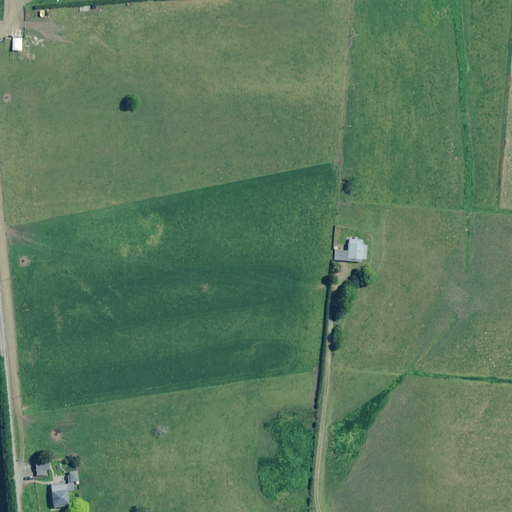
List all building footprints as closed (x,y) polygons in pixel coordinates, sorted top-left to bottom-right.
[(22,46),(12,45),(11,56),(21,57),(22,46)] [(361,239),(348,238),(346,261),(359,262),(360,259),(364,259),(365,245),(360,245),(361,239)] [(48,469),(47,461),(35,462),(36,475),(45,474),(45,469),(48,469)] [(78,481),(77,471),(68,471),(68,481),(78,481)] [(73,490),(73,484),(51,485),(52,507),(67,506),(66,491),(73,490)]
